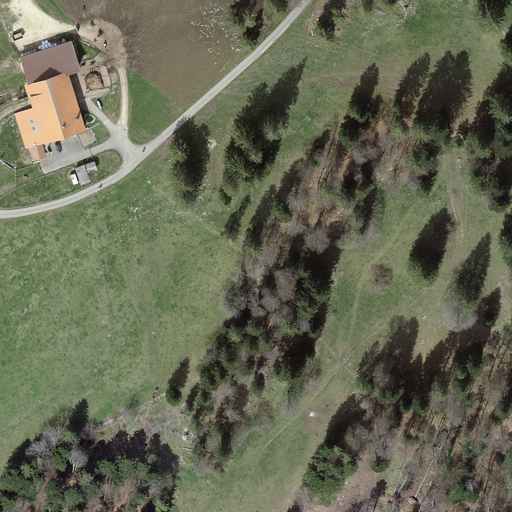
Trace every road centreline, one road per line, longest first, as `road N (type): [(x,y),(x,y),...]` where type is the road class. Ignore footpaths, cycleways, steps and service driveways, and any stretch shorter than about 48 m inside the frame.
road 1 (track): [(311,0),(113,182),(64,205),(0,217)]
road 2 (track): [(29,0),(50,23),(111,53),(127,98),(120,141),(138,162)]
